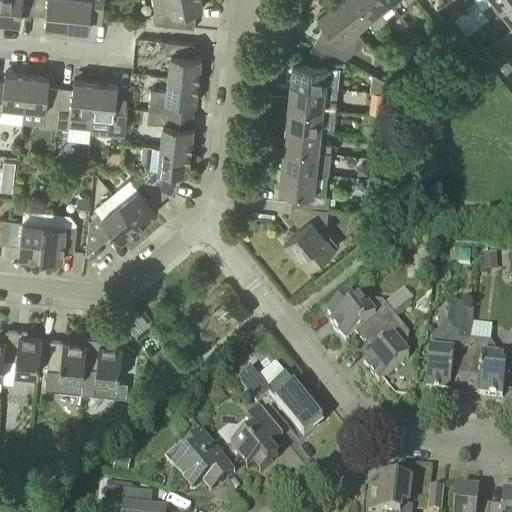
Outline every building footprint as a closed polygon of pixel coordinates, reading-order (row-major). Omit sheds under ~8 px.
[(22,13),(34,15),(35,0),(0,0),(0,7),(0,20),(21,23),(22,13)] [(35,0),(34,15),(46,16),(45,25),(67,28),(70,0),(35,0)] [(104,0),(70,0),(67,28),(89,30),(90,21),(102,22),(104,0)] [(152,0),(155,12),(153,12),(155,24),(195,28),(195,27),(192,27),(192,10),(203,8),(201,0),(152,0)] [(336,0),(335,2),(356,29),(367,21),(375,30),(382,25),(361,0),(336,0)] [(361,0),(382,25),(388,20),(380,10),(390,2),(388,0),(361,0)] [(494,0),(483,9),(488,16),(500,7),(508,0),(494,0)] [(511,0),(508,0),(500,7),(511,22),(511,0)] [(315,43),(334,54),(339,43),(356,29),(335,2),(317,16),(325,25),(315,43)] [(464,14),(456,5),(448,12),(456,21),(464,14)] [(481,25),(472,32),(477,39),(486,32),(481,25)] [(171,54),(168,77),(199,80),(201,57),(193,56),(195,44),(167,41),(166,53),(171,54)] [(416,49),(409,41),(401,47),(407,55),(416,49)] [(334,54),(315,43),(305,62),(293,60),(291,83),(326,86),(328,64),(334,54)] [(505,74),(511,68),(511,65),(502,54),(494,60),(505,74)] [(391,75),(392,75),(389,71),(381,76),(383,80),(391,75)] [(24,108),(28,74),(6,72),(5,81),(0,80),(0,113),(1,113),(2,105),(24,108)] [(57,128),(61,87),(49,86),(50,77),(28,74),(24,108),(23,121),(44,124),(43,126),(57,128)] [(168,77),(167,91),(152,89),(149,110),(194,115),(194,114),(184,113),(185,102),(196,103),(199,80),(168,77)] [(61,87),(57,128),(70,129),(70,125),(90,128),(92,115),(93,115),(96,82),(74,80),(73,89),(61,87)] [(118,84),(96,82),(93,115),(92,115),(90,128),(90,131),(125,135),(129,95),(117,93),(118,84)] [(291,83),(288,104),(323,108),(326,86),(291,83)] [(369,113),(376,113),(380,114),(383,93),(371,92),(369,113)] [(286,126),(321,129),(333,131),(334,117),(335,117),(336,109),(323,108),(288,104),(286,126)] [(148,122),(158,123),(163,124),(161,147),(191,150),(194,127),(183,126),(184,114),(194,116),(194,115),(149,110),(148,122)] [(376,113),(369,113),(368,122),(375,123),(376,113)] [(376,127),(374,127),(364,125),(363,134),(373,135),(375,135),(376,127)] [(286,126),(284,147),(331,152),(332,144),(319,143),(321,129),(286,126)] [(142,156),(146,168),(139,174),(144,177),(151,185),(150,185),(175,196),(176,194),(173,193),(177,180),(178,172),(188,173),(191,150),(161,147),(158,170),(153,169),(151,169),(154,146),(143,144),(142,156)] [(284,147),(282,169),(316,172),(318,159),(330,160),(331,152),(284,147)] [(120,166),(121,153),(108,153),(107,165),(120,166)] [(17,165),(15,159),(9,162),(12,168),(17,165)] [(369,163),(364,163),(358,168),(357,174),(368,175),(369,163)] [(316,172),(282,169),(280,186),(279,191),(293,193),(291,204),(313,207),(313,206),(327,208),(329,195),(314,193),(316,172)] [(142,192),(150,185),(151,185),(144,177),(135,184),(138,188),(120,203),(139,227),(157,212),(142,192)] [(90,198),(79,196),(78,208),(89,209),(90,198)] [(139,227),(120,203),(102,217),(99,213),(90,219),(86,254),(114,233),(121,241),(139,227)] [(311,219),(313,207),(291,204),(290,216),(299,228),(284,241),(299,259),(309,271),(336,249),(326,237),(311,219)] [(23,216),(24,207),(14,206),(13,215),(23,216)] [(90,219),(99,213),(91,207),(90,219)] [(0,224),(0,242),(9,244),(12,220),(1,219),(0,224)] [(19,256),(41,259),(45,224),(12,220),(9,244),(20,245),(19,256)] [(77,227),(45,224),(41,259),(62,261),(63,250),(75,251),(77,227)] [(482,255),(482,267),(494,267),(494,255),(482,255)] [(333,320),(331,322),(330,322),(329,323),(333,327),(333,330),(337,335),(339,335),(345,342),(356,333),(365,345),(367,344),(366,343),(396,320),(411,307),(405,299),(390,312),(382,303),(374,303),(367,308),(359,299),(353,291),(327,312),(333,320)] [(214,310),(224,322),(234,313),(224,302),(214,310)] [(465,378),(469,341),(473,313),(447,310),(445,324),(430,338),(429,352),(425,390),(450,393),(451,377),(456,373),(465,374),(465,378)] [(379,383),(379,382),(408,359),(401,349),(407,344),(409,336),(396,320),(366,343),(367,344),(370,341),(376,349),(376,354),(363,364),(379,383)] [(5,335),(6,335),(4,359),(16,360),(15,372),(38,374),(42,339),(27,338),(28,330),(27,330),(26,332),(6,330),(5,335)] [(51,340),(48,369),(47,369),(45,388),(82,392),(83,379),(84,368),(87,339),(79,338),(78,343),(51,340)] [(127,382),(119,381),(123,348),(107,346),(108,339),(107,339),(107,341),(87,339),(84,368),(83,379),(82,392),(125,397),(127,382)] [(490,343),(469,341),(465,378),(466,378),(466,374),(476,375),(479,380),(478,396),(502,398),(506,360),(494,359),(495,350),(490,343)] [(149,355),(163,372),(180,359),(166,342),(149,355)] [(284,376),(284,377),(275,365),(257,380),(250,371),(238,381),(257,404),(269,395),(303,438),(319,426),(310,414),(313,412),(302,398),(297,402),(295,399),(299,395),(284,376)] [(239,442),(230,450),(241,463),(241,467),(245,468),(247,470),(250,468),(256,468),(260,473),(278,459),(272,452),(272,445),(282,438),(261,411),(247,423),(250,426),(240,434),(239,442)] [(171,469),(172,469),(192,493),(203,484),(211,493),(234,473),(202,434),(184,449),(181,446),(164,460),(171,469)] [(66,450),(74,444),(69,436),(60,443),(66,450)] [(125,476),(129,461),(115,457),(111,472),(125,476)] [(399,511),(400,506),(408,507),(410,483),(382,480),(381,492),(370,491),(367,511),(399,511)] [(106,490),(122,492),(123,485),(107,483),(106,490)] [(430,488),(427,511),(431,511),(441,511),(444,489),(430,488)] [(166,511),(137,509),(139,494),(122,492),(106,490),(105,506),(123,508),(122,511),(166,511)] [(455,490),(453,511),(488,511),(489,506),(477,505),(479,493),(455,490)] [(489,506),(488,511),(511,511),(511,496),(502,495),(501,508),(489,506)]
